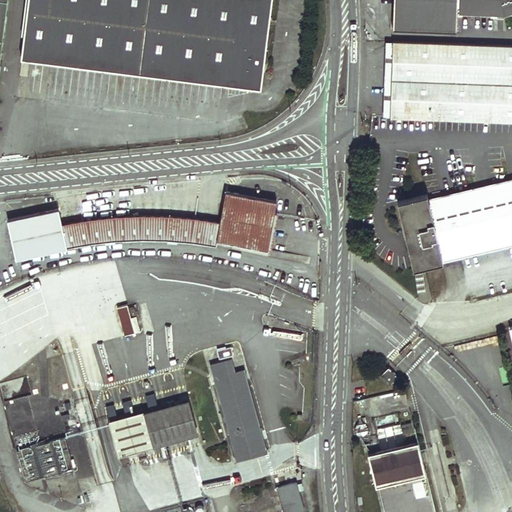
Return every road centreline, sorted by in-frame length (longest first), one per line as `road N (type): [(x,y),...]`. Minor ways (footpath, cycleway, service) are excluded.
road 1 (unknown): [(28,170),(35,138),(52,120),(235,116),(281,96),(300,61),(307,0)]
road 2 (residential): [(331,101),(276,138),(0,173)]
road 3 (residential): [(337,511),(339,207)]
road 4 (residential): [(0,189),(269,164)]
road 5 (residential): [(340,123),(351,103),(351,0)]
